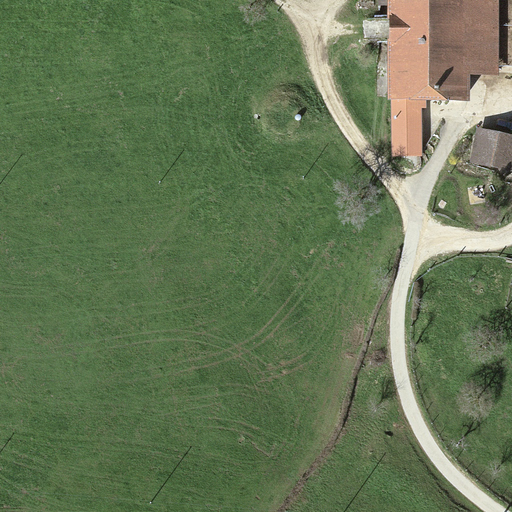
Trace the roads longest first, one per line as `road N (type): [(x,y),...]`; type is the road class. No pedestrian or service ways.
road 1 (track): [(497,511),(430,446),(407,400),(397,348),(412,236),(453,131)]
road 2 (track): [(288,0),(307,22),(330,101),(396,177),(424,193)]
